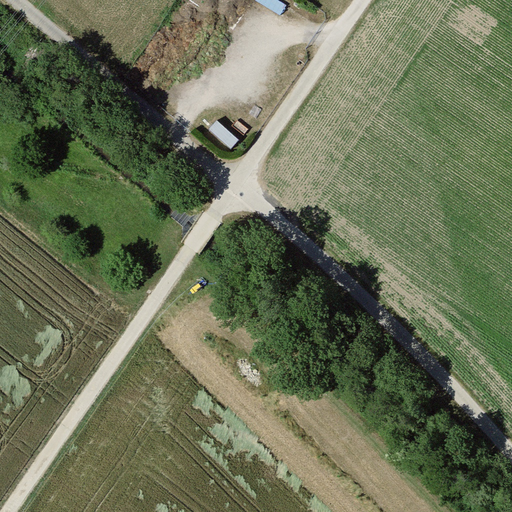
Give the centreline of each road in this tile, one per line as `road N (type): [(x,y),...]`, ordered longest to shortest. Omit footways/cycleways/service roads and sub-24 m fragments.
road 1 (track): [(234,184),(6,511)]
road 2 (track): [(511,454),(399,334),(234,184)]
road 3 (track): [(234,184),(12,0)]
road 4 (track): [(361,0),(234,184)]
